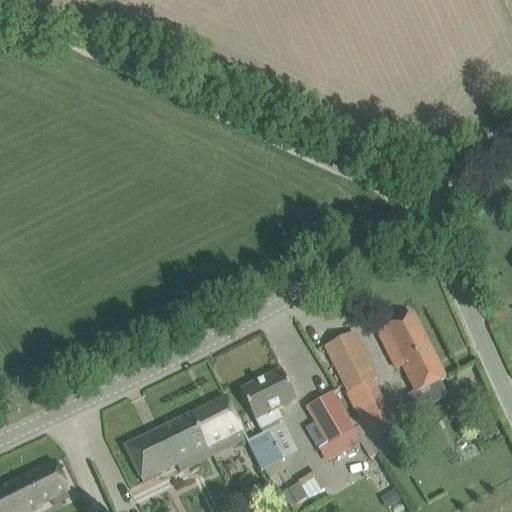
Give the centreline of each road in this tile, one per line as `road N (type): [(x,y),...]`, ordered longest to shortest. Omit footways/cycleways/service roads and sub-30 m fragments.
road 1 (unclassified): [(0,440),(302,291),(386,243),(422,212)]
road 2 (unclassified): [(422,212),(0,12)]
road 3 (unclassified): [(511,399),(422,212)]
road 4 (unclassified): [(422,212),(511,130)]
